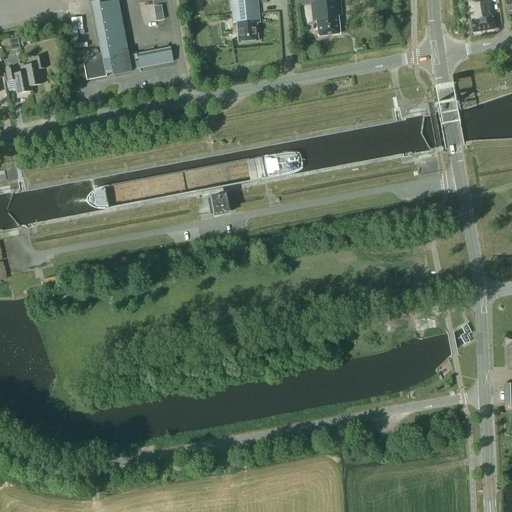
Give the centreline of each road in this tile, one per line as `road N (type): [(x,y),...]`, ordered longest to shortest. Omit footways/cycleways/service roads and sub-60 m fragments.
road 1 (unclassified): [(0,440),(70,469),(483,395)]
road 2 (tertiary): [(0,138),(437,54)]
road 3 (primary): [(479,291),(437,54)]
